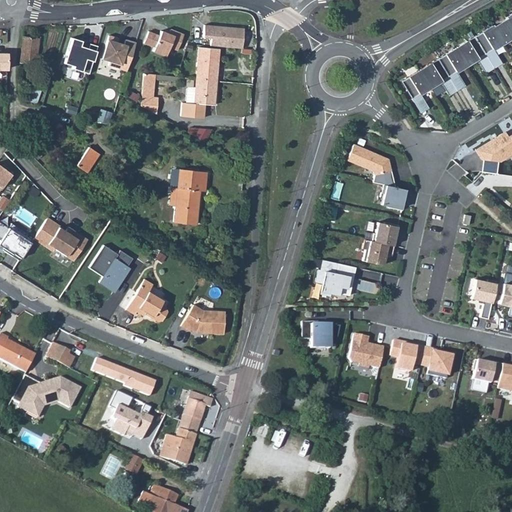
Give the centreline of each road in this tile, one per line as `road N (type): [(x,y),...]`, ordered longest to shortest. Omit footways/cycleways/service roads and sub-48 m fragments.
road 1 (tertiary): [(245,393),(333,103)]
road 2 (residential): [(249,285),(267,51),(289,17)]
road 3 (residential): [(0,281),(50,316),(245,393)]
road 4 (residential): [(10,0),(59,12),(206,0)]
road 5 (residential): [(404,311),(399,294),(424,155)]
road 6 (track): [(359,421),(511,461)]
road 7 (residential): [(0,148),(9,126),(10,0)]
road 8 (tertiary): [(204,511),(245,393)]
road 9 (tertiary): [(469,3),(358,56)]
road 10 (tertiary): [(367,70),(469,3)]
